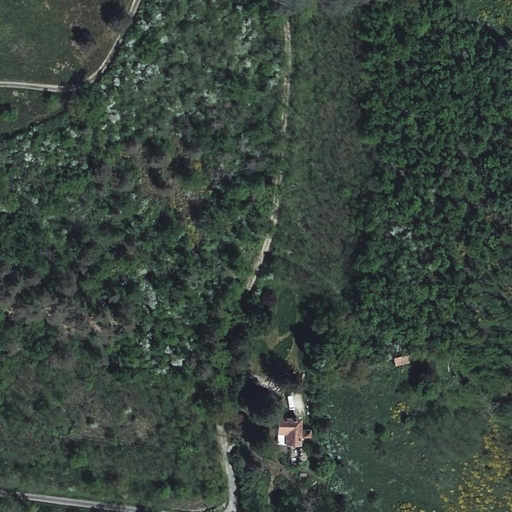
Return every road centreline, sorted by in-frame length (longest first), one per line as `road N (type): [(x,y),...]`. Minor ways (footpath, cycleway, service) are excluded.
road 1 (unclassified): [(230,511),(216,385),(224,334),(275,225),(288,59),(284,0)]
road 2 (track): [(139,0),(100,76),(62,89),(0,84)]
road 3 (track): [(149,511),(0,493)]
